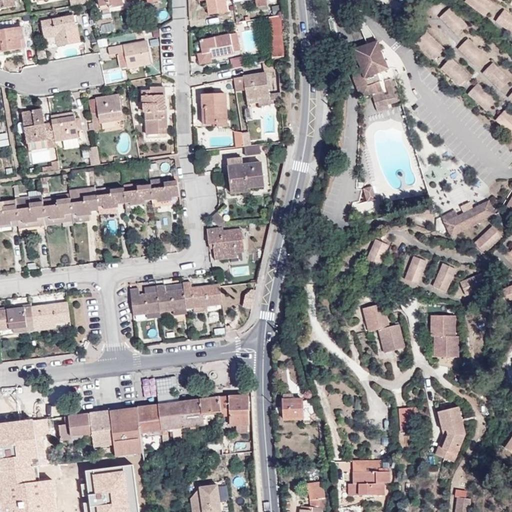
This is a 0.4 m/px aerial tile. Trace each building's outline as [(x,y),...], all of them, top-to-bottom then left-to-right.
[(0,0),(0,9),(15,6),(14,0),(0,0)] [(207,0),(209,14),(227,12),(225,0),(207,0)] [(485,16),(493,5),(486,0),(465,0),(465,1),(485,16)] [(457,35),(467,25),(449,7),(442,15),(440,17),(457,35)] [(511,32),(511,15),(504,10),(499,17),(496,21),(511,32)] [(284,57),(281,14),(269,16),(273,59),(284,57)] [(57,46),(80,42),(77,24),(78,23),(77,15),(41,21),(44,38),(45,37),(55,36),(56,43),(57,46)] [(24,43),(22,26),(0,29),(0,49),(2,50),(2,51),(22,48),(21,44),(24,43)] [(435,58),(444,49),(426,32),(423,35),(417,41),(435,58)] [(233,51),(240,50),(237,33),(200,40),(203,53),(211,52),(212,57),(234,53),(233,51)] [(55,36),(45,37),(47,45),(56,43),(55,36)] [(486,56),(468,38),(460,46),(458,48),(476,65),(486,56)] [(373,92),(378,109),(387,105),(383,91),(379,80),(382,79),(379,71),(386,68),(389,63),(381,42),(375,39),(354,46),(353,62),(354,77),(362,96),(373,92)] [(127,67),(151,62),(147,41),(123,46),(123,45),(108,47),(110,55),(118,53),(125,52),(127,67)] [(121,68),(127,67),(125,52),(118,53),(121,68)] [(212,57),(211,52),(203,53),(198,54),(199,64),(212,62),(212,57)] [(459,85),(469,75),(450,58),(446,63),(441,68),(459,85)] [(266,73),(275,72),(273,60),(263,62),(265,73),(266,73)] [(510,80),(492,63),(485,70),(483,72),(501,90),(510,80)] [(234,78),(236,91),(245,90),(247,104),(259,102),(259,106),(280,103),(280,93),(270,94),(266,73),(265,73),(234,78)] [(395,78),(385,81),(389,93),(392,104),(402,101),(395,78)] [(487,110),(496,100),(477,83),(473,88),(468,93),(487,110)] [(159,128),(167,128),(167,110),(165,110),(165,86),(151,87),(151,90),(143,90),(143,112),(146,112),(147,134),(159,134),(159,128)] [(217,126),(227,126),(226,93),(202,94),(204,124),(217,123),(217,126)] [(100,123),(123,120),(119,94),(89,99),(94,130),(101,129),(100,123)] [(55,141),(52,122),(45,124),(43,109),(22,112),(23,122),(25,132),(27,143),(28,143),(47,140),(48,147),(56,146),(55,141)] [(511,133),(511,115),(505,109),(501,114),(496,119),(511,133)] [(52,122),(55,141),(79,137),(77,130),(76,118),(75,112),(51,116),(52,122)] [(236,147),(245,146),(242,132),(234,131),(236,147)] [(245,146),(251,145),(249,131),(242,132),(245,146)] [(0,134),(0,143),(10,143),(9,134),(0,134)] [(47,140),(28,143),(29,150),(48,147),(47,140)] [(244,146),(246,156),(261,154),(260,145),(244,146)] [(92,166),(100,164),(97,146),(89,148),(89,149),(90,157),(92,166)] [(242,157),(227,158),(231,193),(248,192),(247,188),(265,186),(262,161),(243,163),(242,157)] [(43,172),(59,169),(58,161),(52,162),(53,166),(42,167),(43,172)] [(180,196),(178,181),(165,182),(164,178),(150,180),(151,184),(153,199),(157,199),(158,202),(173,200),(172,197),(180,196)] [(153,199),(151,184),(137,186),(137,183),(123,185),(124,188),(125,203),(130,202),(131,206),(146,204),(145,200),(153,199)] [(366,196),(374,194),(372,186),(364,188),(366,196)] [(96,189),(96,187),(69,190),(70,194),(72,213),(77,213),(77,216),(89,215),(92,214),(91,211),(99,210),(96,189)] [(125,203),(124,188),(111,189),(111,187),(96,189),(99,210),(100,215),(105,214),(104,209),(119,207),(119,204),(125,203)] [(72,213),(70,194),(57,195),(57,197),(43,199),(46,224),(63,222),(62,218),(65,217),(65,214),(72,213)] [(43,199),(43,195),(15,199),(15,200),(18,220),(18,221),(18,225),(19,228),(46,224),(43,199)] [(18,220),(15,200),(5,201),(0,202),(0,225),(11,224),(11,221),(18,220)] [(451,236),(496,214),(489,200),(457,215),(455,209),(441,216),(451,236)] [(226,226),(225,221),(218,212),(211,217),(219,227),(226,226)] [(73,221),(72,213),(65,214),(65,217),(62,218),(63,222),(73,221)] [(90,220),(89,215),(77,216),(77,213),(72,213),(73,221),(73,222),(90,220)] [(493,225),(475,242),(481,249),(484,252),(503,235),(493,225)] [(223,228),(207,229),(209,242),(213,242),(214,248),(215,254),(236,252),(244,251),(242,229),(223,231),(223,228)] [(376,239),(366,261),(381,266),(391,246),(376,239)] [(414,255),(405,278),(417,284),(426,261),(423,260),(414,255)] [(442,263),(434,286),(446,291),(456,269),(445,264),(442,263)] [(478,274),(459,282),(464,293),(483,286),(481,282),(478,274)] [(223,304),(220,284),(192,288),(191,281),(183,282),(184,284),(184,289),(187,309),(194,308),(207,306),(223,304)] [(187,309),(184,289),(166,291),(165,286),(165,285),(157,286),(158,292),(160,312),(173,310),(187,309)] [(511,285),(498,291),(502,301),(503,304),(511,300),(511,285)] [(248,287),(243,306),(252,308),(257,289),(248,287)] [(160,312),(158,292),(145,294),(140,294),(139,288),(130,289),(133,315),(147,314),(160,312)] [(68,301),(67,292),(31,296),(32,306),(68,301)] [(70,321),(68,301),(32,306),(35,331),(56,328),(56,323),(70,321)] [(384,303),(363,308),(369,332),(379,329),(384,352),(405,347),(399,324),(389,326),(384,303)] [(35,331),(32,306),(0,309),(0,330),(13,329),(14,333),(35,331)] [(459,357),(459,337),(454,337),(454,316),(431,316),(431,337),(434,337),(434,357),(459,357)] [(333,378),(347,376),(344,362),(331,364),(333,378)] [(180,402),(177,377),(156,379),(159,405),(180,402)] [(284,419),(303,418),(303,421),(311,421),(310,408),(309,405),(308,398),(293,399),(293,394),(283,394),(283,399),(284,419)] [(230,416),(229,396),(220,397),(222,412),(222,417),(230,416)] [(249,396),(229,396),(230,416),(230,422),(230,425),(237,425),(248,424),(249,424),(249,396)] [(180,402),(183,428),(204,426),(203,414),(222,412),(220,397),(180,402)] [(183,428),(180,402),(159,405),(162,430),(163,435),(168,434),(168,430),(173,429),(176,448),(186,447),(183,428)] [(141,433),(162,430),(159,405),(154,406),(138,408),(141,433)] [(465,433),(459,406),(438,411),(444,434),(448,434),(442,448),(447,450),(444,458),(454,462),(465,433)] [(417,431),(415,407),(399,408),(401,432),(417,431)] [(141,433),(138,408),(110,411),(114,445),(116,456),(144,452),(141,433)] [(114,445),(110,411),(90,414),(93,437),(94,447),(114,445)] [(90,414),(69,416),(70,424),(66,425),(59,426),(61,441),(93,437),(90,414)] [(49,436),(47,419),(34,421),(37,448),(45,447),(44,437),(49,436)] [(34,421),(17,423),(20,469),(39,466),(37,448),(34,421)] [(17,423),(0,425),(0,455),(2,471),(20,469),(17,423)] [(248,424),(237,425),(237,433),(248,432),(248,424)] [(448,434),(444,434),(436,455),(444,458),(447,450),(442,448),(448,434)] [(353,461),(353,471),(389,471),(389,468),(380,468),(380,461),(353,461)] [(20,469),(2,471),(0,471),(0,511),(102,511),(101,504),(45,511),(39,466),(20,469)] [(384,482),(390,482),(389,471),(353,471),(353,483),(347,483),(347,495),(377,495),(384,495),(384,482)] [(300,511),(321,511),(321,510),(325,510),(326,497),(325,498),(322,481),(307,483),(311,510),(300,509),(300,511)] [(221,511),(217,485),(200,488),(190,499),(192,511),(221,511)] [(151,511),(149,496),(139,498),(140,511),(151,511)] [(455,511),(468,511),(470,498),(457,497),(455,511)] [(140,511),(139,498),(101,504),(102,511),(140,511)]
